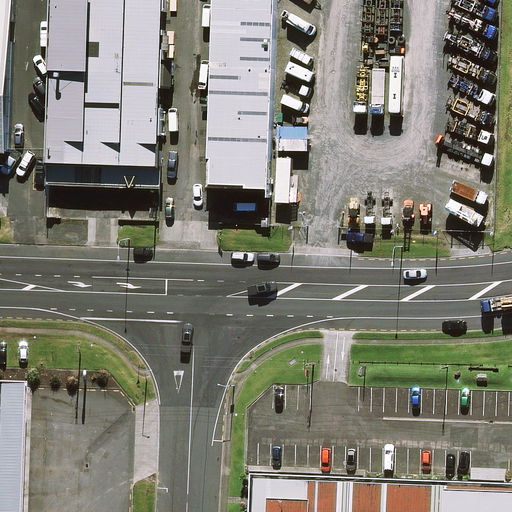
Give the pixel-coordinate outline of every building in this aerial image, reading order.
[(0,0),(0,146),(12,146),(15,0),(0,0)] [(166,0),(52,0),(48,161),(162,163),(166,0)] [(278,0),(218,0),(214,179),(274,180),(278,0)] [(25,381),(0,380),(0,511),(19,511),(22,441),(25,381)] [(511,511),(511,481),(251,472),(249,511),(511,511)]
